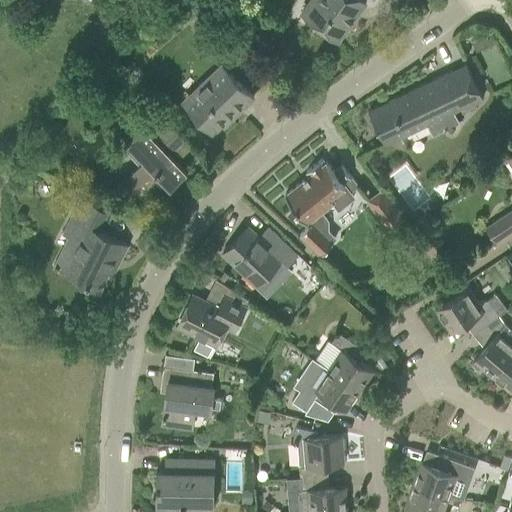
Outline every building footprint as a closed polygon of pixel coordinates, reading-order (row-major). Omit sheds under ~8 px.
[(302,12),(301,14),(337,41),(357,13),(355,11),(358,8),(361,9),(365,2),(361,0),(322,0),(309,18),(302,12)] [(220,37),(209,47),(220,58),(231,48),(220,37)] [(466,64),(368,111),(384,145),(427,124),(441,118),(446,128),(444,128),(444,129),(445,130),(447,129),(446,128),(459,122),(454,112),(482,98),(466,64)] [(252,97),(238,83),(221,65),(204,81),(208,85),(186,106),(213,134),(228,120),(226,117),(235,109),(237,111),(252,97)] [(155,130),(165,141),(176,130),(166,119),(155,130)] [(184,174),(186,172),(140,124),(124,140),(144,161),(123,181),(139,197),(160,177),(170,188),(176,182),(178,184),(186,177),(184,174)] [(309,176),(284,195),(308,225),(299,235),(320,256),(324,251),(324,250),(330,244),(331,243),(330,242),(323,235),(324,233),(327,230),(326,221),(320,212),(332,202),(336,208),(352,196),(347,190),(355,184),(356,183),(350,176),(349,176),(341,166),(334,172),(326,162),(324,163),(321,159),(305,172),(309,176)] [(381,189),(367,199),(388,229),(394,225),(403,219),(381,189)] [(64,234),(65,234),(66,231),(71,234),(69,237),(79,241),(64,272),(98,289),(107,271),(112,273),(126,245),(97,231),(106,213),(80,200),(64,234)] [(484,227),(494,242),(511,230),(511,210),(484,227)] [(411,230),(403,219),(394,225),(402,236),(411,230)] [(242,274),(255,286),(280,260),(286,265),(296,254),(282,241),(272,251),(247,227),(222,253),(243,272),(242,274)] [(486,301),(477,304),(467,288),(435,309),(451,333),(468,321),(477,333),(499,316),(507,311),(494,295),(486,301)] [(193,297),(178,325),(200,336),(193,349),(208,356),(214,343),(215,344),(224,326),(234,331),(246,308),(225,297),(218,310),(193,297)] [(473,360),(491,376),(511,351),(511,331),(503,324),(498,317),(477,333),(486,344),(473,360)] [(328,369),(328,370),(359,391),(373,370),(359,361),(356,359),(362,349),(337,332),(331,342),(341,349),(328,369)] [(511,351),(491,376),(510,392),(511,389),(511,351)] [(301,390),(293,402),(307,412),(306,414),(328,420),(333,411),(332,410),(335,404),(345,411),(347,408),(349,410),(359,394),(357,393),(359,391),(328,370),(328,369),(312,358),(309,362),(303,371),(315,379),(305,393),(301,390)] [(161,380),(167,381),(161,424),(191,428),(193,409),(209,411),(210,409),(218,410),(222,407),(223,399),(220,395),(211,394),(213,386),(205,385),(207,371),(163,365),(161,380)] [(258,409),(256,419),(268,421),(270,411),(258,409)] [(298,458),(300,478),(323,476),(322,465),(343,463),(341,435),(317,436),(316,431),(296,426),(293,438),(293,440),(297,443),(298,458)] [(428,450),(424,462),(420,461),(412,484),(453,498),(463,499),(463,498),(462,498),(464,492),(480,497),(490,469),(469,462),(468,465),(428,450)] [(503,454),(499,466),(507,469),(511,457),(503,454)] [(166,511),(196,511),(197,497),(213,498),(214,459),(176,458),(176,471),(156,471),(155,505),(167,505),(166,511)] [(298,490),(299,511),(326,511),(347,510),(345,486),(324,488),(323,476),(300,478),(299,478),(300,489),(298,490)] [(412,484),(403,507),(417,511),(441,511),(447,497),(412,484)] [(241,488),(241,501),(252,500),(252,487),(241,488)]
